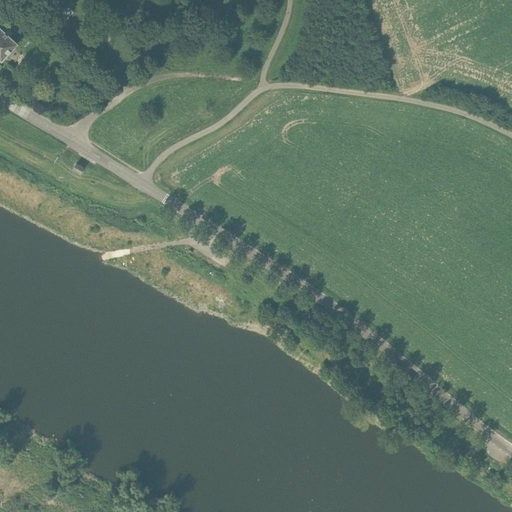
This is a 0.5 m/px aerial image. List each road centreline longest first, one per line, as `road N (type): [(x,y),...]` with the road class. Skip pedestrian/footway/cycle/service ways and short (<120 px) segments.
road 1 (tertiary): [(511,450),(302,286),(140,182)]
road 2 (unclassified): [(140,182),(170,149),(279,84),(420,101),(511,133)]
road 3 (tertiary): [(140,182),(0,97)]
